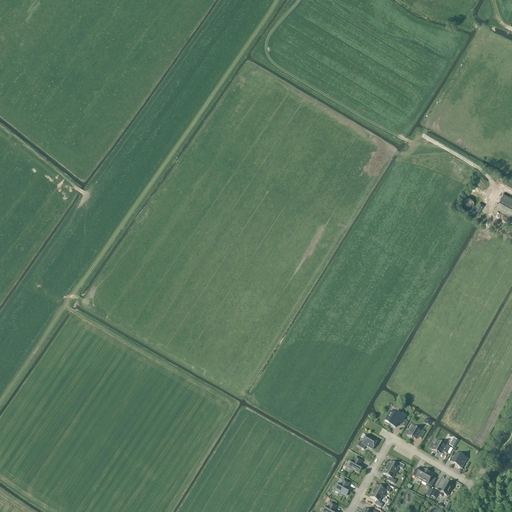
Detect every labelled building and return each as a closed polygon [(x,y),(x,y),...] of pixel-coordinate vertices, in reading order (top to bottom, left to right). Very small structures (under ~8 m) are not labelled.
[(511,198),(503,194),(495,208),(511,217),(511,198)] [(473,207),(473,206),(474,206),(474,205),(474,204),(474,203),(474,202),(473,201),(473,200),(472,199),(471,198),(470,198),(470,197),(469,197),(468,197),(467,197),(466,197),(465,197),(464,198),(463,198),(463,199),(462,200),(461,201),(461,202),(461,203),(461,204),(461,205),(461,206),(462,207),(463,208),(464,209),(465,209),(465,210),(466,210),(467,210),(468,210),(469,210),(470,209),(471,209),(472,208),(473,207)] [(396,413),(395,415),(390,412),(387,418),(392,420),(389,425),(395,428),(399,422),(402,423),(406,416),(403,414),(402,416),(396,413)] [(420,432),(417,431),(418,430),(413,427),(411,431),(411,430),(408,436),(405,434),(405,435),(412,439),(413,438),(416,440),(417,437),(421,440),(425,433),(421,431),(420,432)] [(448,443),(453,447),(458,439),(453,435),(448,443)] [(372,451),(377,442),(366,436),(361,444),(359,443),(357,446),(364,451),(366,447),(372,451)] [(445,447),(442,445),(442,444),(438,442),(436,445),(435,445),(432,450),(430,449),(437,453),(441,454),(442,452),(446,454),(450,447),(446,445),(445,447)] [(456,454),(451,463),(456,465),(455,465),(461,469),(467,460),(461,456),(456,454)] [(360,465),(362,462),(356,458),(353,463),(352,462),(348,469),(352,471),(352,470),(359,474),(362,468),(358,466),(359,464),(360,465)] [(386,469),(395,474),(399,468),(402,470),(404,467),(398,463),(396,467),(389,463),(386,469)] [(392,480),(395,474),(386,469),(383,475),(389,478),(387,482),(394,485),(396,482),(392,480)] [(422,482),(428,472),(422,469),(420,471),(417,469),(413,476),(416,478),(422,482)] [(428,472),(422,482),(428,485),(427,487),(429,489),(431,487),(432,487),(436,480),(433,478),(434,476),(428,472)] [(347,487),(349,484),(343,481),(340,486),(339,485),(335,492),(339,494),(340,493),(346,497),(350,491),(345,489),(347,487)] [(439,495),(442,497),(443,494),(447,496),(452,487),(446,483),(439,495)] [(373,492),(382,498),(386,492),(389,494),(391,490),(385,487),(383,490),(376,486),(373,492)] [(379,503),(382,498),(373,492),(370,498),(376,502),(374,505),(381,509),(383,505),(379,503)]
